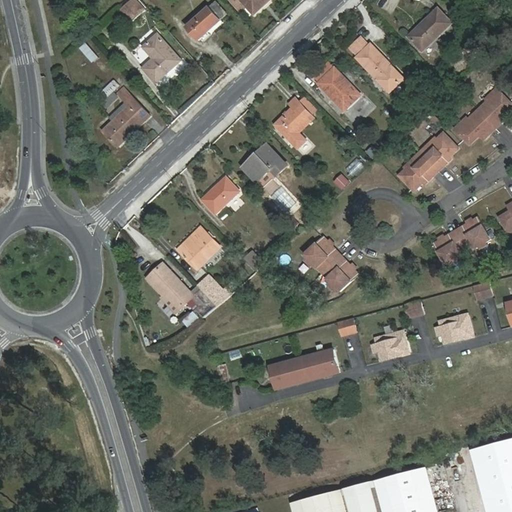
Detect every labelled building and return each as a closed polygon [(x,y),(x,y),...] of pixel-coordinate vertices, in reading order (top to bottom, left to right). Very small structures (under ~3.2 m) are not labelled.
[(133,0),(121,11),(132,23),(145,12),(134,0),(133,0)] [(241,0),(255,15),(270,0),(241,0)] [(228,15),(217,3),(211,8),(217,15),(221,20),(228,15)] [(210,7),(188,27),(200,41),(222,21),(221,20),(217,15),(211,8),(210,7)] [(410,37),(424,51),(453,23),(439,9),(410,37)] [(157,83),(183,61),(159,35),(145,48),(155,59),(144,69),(157,83)] [(351,48),(359,56),(358,58),(392,93),(406,79),(372,44),(370,46),(362,38),(351,48)] [(81,48),(94,63),(100,57),(87,43),(81,48)] [(346,111),(363,96),(330,62),(314,77),(320,83),(319,84),(346,111)] [(111,97),(115,93),(121,87),(115,81),(105,90),(110,96),(111,97)] [(118,145),(131,132),(133,134),(151,117),(125,88),(119,93),(130,106),(104,131),(118,145)] [(99,96),(104,101),(110,96),(105,90),(99,96)] [(502,112),(511,103),(500,91),(479,111),(496,129),(507,118),(502,112)] [(111,97),(103,104),(107,108),(119,97),(115,93),(111,97)] [(308,141),(300,133),(316,118),(296,99),(291,104),(294,108),(276,125),(299,149),(308,141)] [(479,111),(458,130),(469,143),(479,133),(485,140),(496,129),(479,111)] [(436,138),(421,153),(439,171),(452,159),(449,156),(458,147),(446,135),(440,141),(436,138)] [(246,168),(259,182),(273,169),(278,175),(288,166),(269,146),(246,168)] [(380,157),(376,152),(368,159),(373,163),(380,157)] [(421,153),(405,168),(409,171),(402,177),(414,189),(423,180),(426,184),(439,171),(421,153)] [(344,175),(337,182),(343,189),(351,182),(344,175)] [(227,178),(204,200),(217,215),(241,192),(227,178)] [(510,234),(511,233),(511,203),(509,206),(511,210),(511,213),(502,220),(510,234)] [(464,227),(466,231),(460,235),(467,247),(474,243),(477,249),(492,240),(479,218),(464,227)] [(205,232),(183,253),(199,269),(221,247),(205,232)] [(460,251),(467,247),(460,235),(453,238),(451,235),(436,244),(449,266),(464,257),(460,251)] [(325,238),(307,255),(324,273),(342,256),(325,238)] [(253,253),(246,259),(259,272),(265,266),(253,253)] [(324,273),(341,292),(360,275),(342,256),(324,273)] [(193,298),(200,306),(196,310),(203,318),(218,305),(200,286),(192,293),(165,264),(149,279),(166,296),(167,295),(181,309),(193,298)] [(215,282),(210,276),(200,286),(218,305),(219,306),(231,296),(224,289),(216,281),(215,282)] [(231,296),(240,288),(233,281),(224,289),(231,296)] [(479,300),(494,296),(490,283),(476,287),(479,300)] [(407,305),(411,319),(425,315),(421,301),(407,305)] [(203,318),(196,310),(184,321),(191,329),(203,318)] [(442,327),(437,328),(439,336),(444,335),(447,344),(475,337),(469,314),(441,322),(442,327)] [(340,323),(343,333),(343,336),(358,332),(354,319),(340,323)] [(340,323),(331,326),(334,336),(343,333),(340,323)] [(377,339),(378,344),(373,346),(375,354),(380,353),(382,361),(411,354),(405,331),(377,339)] [(320,353),(303,358),(310,381),(341,373),(335,349),(325,352),(323,345),(318,346),(320,353)] [(303,358),(272,366),(278,390),(310,381),(303,358)] [(221,376),(222,383),(230,381),(228,374),(221,376)] [(511,511),(511,442),(475,452),(490,511),(511,511)] [(293,503),(295,511),(437,511),(426,467),(293,503)]
